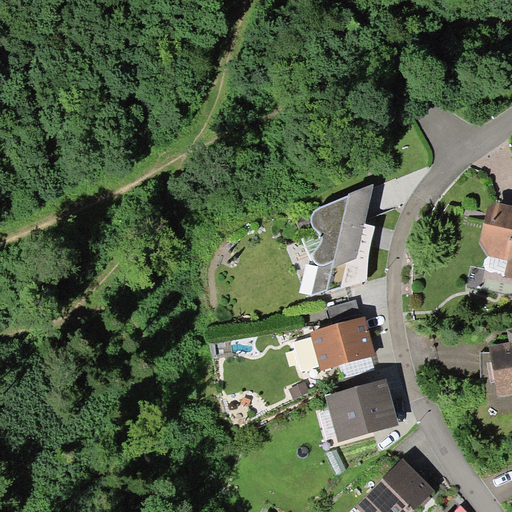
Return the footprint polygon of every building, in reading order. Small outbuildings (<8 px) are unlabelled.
[(365,224),(374,183),(349,192),(349,194),(320,206),(318,207),(316,209),(313,212),(312,215),(311,217),(311,221),(312,224),(314,227),(318,231),(319,232),(321,234),(321,236),(321,238),(321,241),(320,243),(316,248),(314,250),(313,252),(313,255),(314,258),(315,261),(316,263),(318,264),(320,266),(322,266),(323,266),(325,266),(334,262),(332,268),(347,262),(341,289),(367,281),(368,263),(370,251),(375,226),(365,224)] [(511,205),(495,202),(487,207),(480,242),(489,255),(508,260),(504,275),(506,277),(511,278),(511,205)] [(332,326),(361,318),(355,300),(327,308),(332,326)] [(310,332),(321,371),(339,366),(372,357),(376,356),(366,317),(361,318),(332,326),(310,332)] [(511,327),(507,329),(509,340),(489,344),(498,396),(511,393),(511,327)] [(375,369),(372,357),(339,366),(343,378),(375,369)] [(337,436),(338,442),(399,425),(386,379),(325,396),(329,409),(337,436)] [(310,392),(305,381),(289,389),(294,400),(310,392)] [(337,436),(329,409),(318,412),(326,440),(337,436)] [(345,469),(336,450),(326,452),(337,474),(345,469)] [(403,458),(355,507),(360,511),(412,511),(421,504),(429,495),(435,489),(403,458)] [(423,506),(431,498),(429,495),(421,504),(423,506)]
